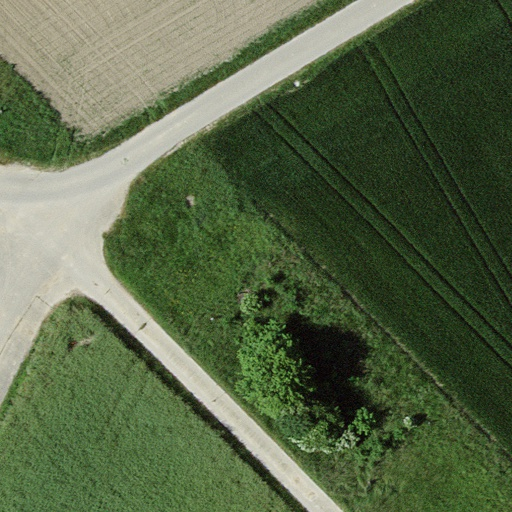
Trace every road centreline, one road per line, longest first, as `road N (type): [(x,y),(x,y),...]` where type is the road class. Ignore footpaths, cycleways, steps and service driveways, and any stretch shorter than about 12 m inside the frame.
road 1 (track): [(45,188),(112,296),(327,511)]
road 2 (track): [(45,188),(126,161),(386,0)]
